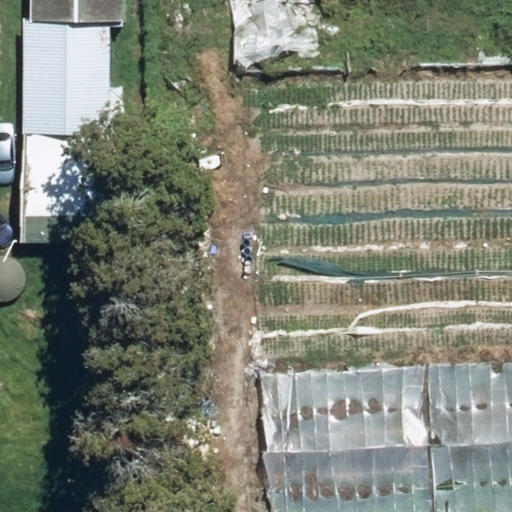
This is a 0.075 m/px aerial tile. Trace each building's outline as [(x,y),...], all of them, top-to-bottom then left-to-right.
[(38,0),(38,18),(29,18),(29,134),(117,134),(117,26),(131,26),(130,0),(38,0)] [(511,0),(237,0),(237,77),(511,68),(511,0)] [(511,80),(246,87),(252,166),(511,157),(511,80)] [(511,178),(257,190),(257,267),(511,256),(511,178)] [(511,277),(264,293),(265,353),(511,345),(511,277)] [(511,511),(511,360),(266,369),(267,511),(511,511)]
